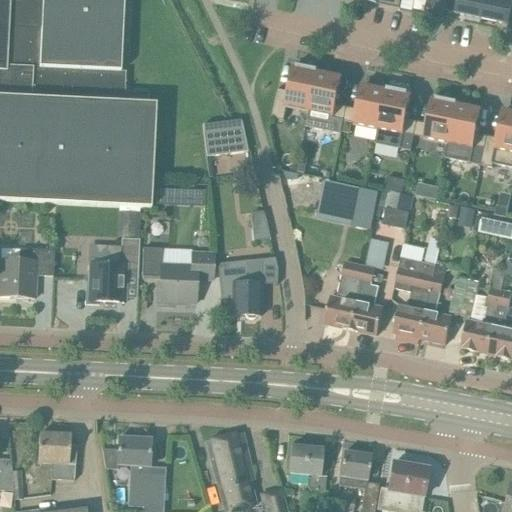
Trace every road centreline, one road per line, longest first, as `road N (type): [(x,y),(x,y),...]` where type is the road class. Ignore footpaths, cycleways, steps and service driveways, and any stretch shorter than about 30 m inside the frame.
road 1 (residential): [(511,389),(382,360),(0,340)]
road 2 (tertiary): [(468,412),(300,387),(82,375)]
road 3 (residential): [(81,406),(285,418),(461,445)]
road 4 (residential): [(511,68),(212,0)]
